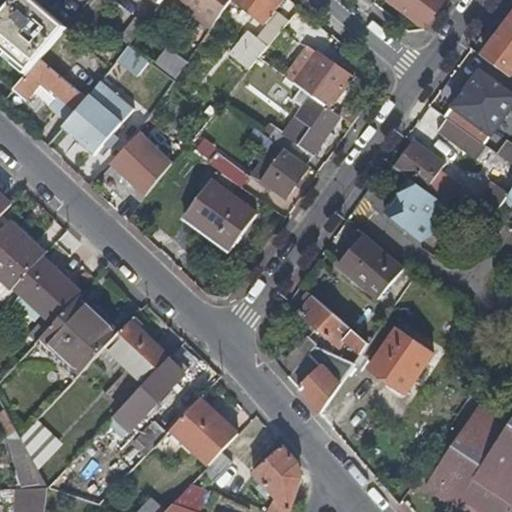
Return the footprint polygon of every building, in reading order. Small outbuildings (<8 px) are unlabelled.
[(65,29),(30,0),(17,0),(0,21),(0,48),(28,73),(39,60),(41,58),(65,29)] [(232,0),(183,0),(215,25),(232,0)] [(266,27),(268,25),(278,13),(275,11),(283,0),(234,0),(234,1),(266,27)] [(391,0),(389,3),(425,29),(445,0),(391,0)] [(266,27),(256,39),(267,48),(288,22),(280,15),(270,27),(268,25),(266,27)] [(510,77),(511,74),(511,16),(481,57),(510,77)] [(231,56),(249,71),(258,59),(267,48),(256,39),(249,33),(231,56)] [(165,44),(152,61),(173,78),(186,61),(165,44)] [(301,89),(331,110),(353,79),(308,47),(286,78),(301,89)] [(145,67),(124,51),(115,63),(136,78),(145,67)] [(26,101),(34,91),(40,83),(58,99),(52,106),(51,108),(67,122),(86,100),(39,60),(28,73),(29,73),(14,91),(26,101)] [(511,93),(479,70),(445,117),(483,145),(511,105),(511,93)] [(40,83),(34,91),(52,106),(58,99),(40,83)] [(304,108),(297,119),(311,128),(299,145),(314,156),(325,139),(329,143),(335,133),(332,130),(340,117),(340,116),(331,110),(301,89),(294,101),(304,108)] [(121,123),(89,96),(88,98),(86,100),(67,122),(62,128),(94,155),(121,123)] [(344,109),(340,116),(340,117),(341,117),(353,126),(358,119),(344,109)] [(476,161),(486,147),(483,145),(445,117),(443,116),(432,130),(476,161)] [(311,128),(297,119),(286,135),(293,140),(299,145),(311,128)] [(293,140),(286,135),(282,131),(275,142),(285,150),(286,150),(293,140)] [(299,145),(293,140),(286,150),(307,166),(314,156),(299,145)] [(250,174),(250,175),(251,176),(269,189),(271,187),(262,181),(285,150),(275,142),(274,142),(273,141),(250,174)] [(509,193),(504,189),(497,185),(477,212),(456,197),(460,192),(448,184),(435,175),(439,170),(443,164),(414,143),(395,169),(409,179),(417,184),(448,207),(464,218),(483,232),(509,193)] [(141,190),(146,195),(160,179),(127,146),(112,162),(115,164),(101,178),(128,204),(141,190)] [(262,181),(271,187),(287,199),(309,167),(307,166),(286,150),(285,150),(262,181)] [(228,160),(219,172),(237,185),(242,188),(251,176),(250,175),(228,160)] [(511,177),(511,165),(504,160),(498,168),(511,177)] [(451,179),(439,170),(435,175),(448,184),(451,179)] [(401,206),(417,184),(409,179),(393,200),(401,206)] [(186,218),(202,230),(228,195),(211,182),(184,218),(185,219),(186,218)] [(421,243),(448,207),(417,184),(401,206),(393,200),(383,212),(421,243)] [(0,218),(12,205),(0,194),(0,218)] [(257,216),(228,195),(202,230),(229,250),(228,251),(229,253),(257,216)] [(448,207),(421,243),(464,218),(448,207)] [(0,235),(0,276),(13,289),(14,289),(42,259),(46,254),(12,223),(0,235)] [(378,300),(404,269),(364,235),(338,266),(378,300)] [(31,334),(39,341),(77,300),(81,296),(42,259),(14,289),(46,317),(31,334)] [(344,341),(360,355),(368,344),(352,330),(351,331),(313,297),(314,296),(309,292),(305,297),(310,301),(299,313),(338,347),(344,341)] [(35,344),(75,381),(107,347),(117,336),(77,300),(39,341),(35,344)] [(104,396),(121,411),(143,388),(171,358),(140,330),(144,326),(135,317),(117,336),(107,347),(130,369),(104,396)] [(397,328),(371,369),(408,393),(434,353),(397,328)] [(297,351),(304,357),(313,346),(304,338),(295,350),(297,351)] [(294,370),(289,376),(321,412),(340,384),(348,373),(354,363),(314,344),(313,346),(304,357),(294,370)] [(143,388),(154,397),(158,403),(189,370),(182,364),(187,359),(177,351),(173,355),(171,358),(143,388)] [(304,357),(297,351),(286,364),(294,370),(304,357)] [(137,415),(154,397),(143,388),(121,411),(116,417),(121,421),(131,410),(137,415)] [(237,435),(201,400),(170,433),(208,468),(220,454),(237,435)] [(511,511),(511,424),(511,425),(480,404),(425,488),(461,511),(511,511)] [(0,413),(0,424),(8,439),(20,438),(5,411),(0,413)] [(60,445),(36,422),(20,438),(37,469),(60,445)] [(135,444),(147,456),(169,433),(156,422),(135,444)] [(8,439),(24,490),(48,489),(37,469),(20,438),(8,439)] [(267,511),(290,511),(300,482),(298,466),(277,441),(273,445),(275,447),(269,453),(267,452),(260,458),(265,463),(253,473),(263,484),(269,493),(274,498),(267,511)] [(231,465),(220,454),(208,468),(201,475),(212,485),(231,465)] [(264,497),(269,493),(263,484),(257,489),(264,497)] [(19,490),(17,511),(44,511),(48,489),(24,490),(19,490)] [(166,511),(153,499),(140,511),(166,511)]
